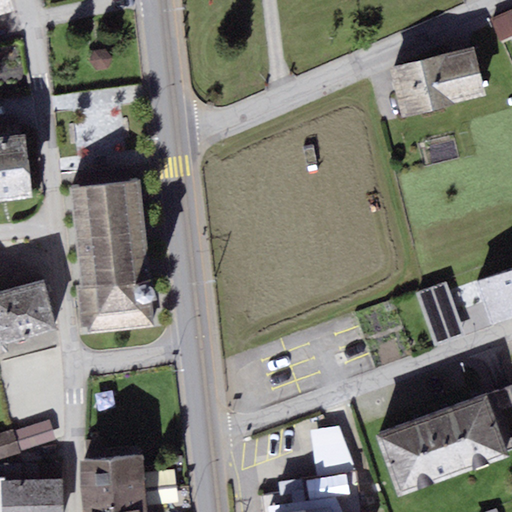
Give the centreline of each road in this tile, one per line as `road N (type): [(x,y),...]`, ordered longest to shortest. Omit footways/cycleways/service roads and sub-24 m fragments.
road 1 (residential): [(505,0),(220,124),(172,136)]
road 2 (residential): [(205,438),(511,327)]
road 3 (primary): [(195,349),(172,136)]
road 4 (residential): [(30,19),(56,226)]
road 5 (residential): [(71,366),(73,511)]
road 6 (residential): [(56,226),(71,366)]
road 7 (primary): [(172,136),(157,0)]
road 8 (unknown): [(48,163),(172,136)]
road 9 (residential): [(71,366),(195,349)]
